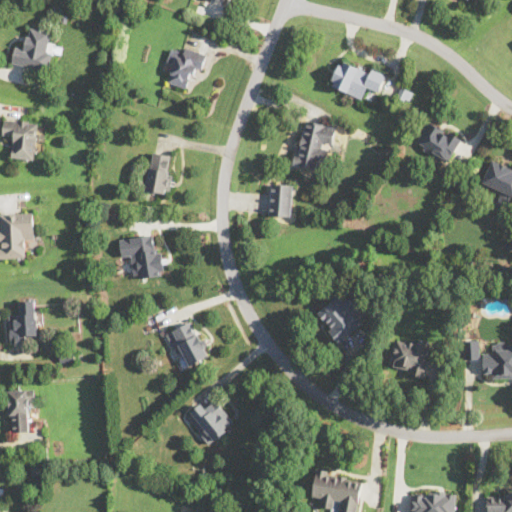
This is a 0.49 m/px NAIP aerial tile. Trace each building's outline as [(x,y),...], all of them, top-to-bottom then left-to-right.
[(12,64),(48,70),(51,52),(60,54),(61,45),(50,43),(52,31),(29,27),(25,47),(15,46),(12,64)] [(174,51),(165,81),(186,87),(192,69),(201,72),(207,53),(184,46),(181,53),(174,51)] [(330,86),(363,99),(367,88),(378,93),(385,74),(341,57),(330,86)] [(11,157),(36,159),(39,132),(37,132),(39,121),(4,117),(3,135),(13,136),(11,157)] [(462,138),(431,118),(416,142),(446,162),(462,138)] [(305,120),(294,163),(325,171),(335,128),(305,120)] [(146,189),(169,193),(175,154),(152,150),(146,189)] [(511,168),(492,159),(482,182),(501,190),(496,202),(511,208),(511,168)] [(270,214),(291,214),(291,185),(270,185),(270,214)] [(0,258),(25,258),(25,237),(34,237),(34,211),(0,211),(0,258)] [(119,238),(122,257),(132,256),(135,278),(166,274),(161,242),(154,243),(152,233),(119,238)] [(366,319),(342,291),(315,314),(339,342),(366,319)] [(9,311),(9,340),(28,340),(28,332),(37,332),(37,299),(19,299),(19,311),(9,311)] [(210,356),(194,319),(168,330),(183,367),(210,356)] [(425,375),(432,346),(395,337),(388,367),(425,375)] [(465,359),(480,358),(479,340),(464,340),(465,359)] [(492,375),(511,374),(511,342),(493,342),(493,352),(483,352),(483,374),(492,374),(492,375)] [(10,431),(29,431),(28,399),(34,399),(34,388),(9,389),(10,431)] [(206,443),(235,426),(219,399),(206,406),(204,402),(187,411),(206,443)] [(312,496),(322,497),(321,509),(348,511),(357,511),(363,476),(316,469),(312,496)] [(455,511),(457,493),(412,489),(409,511),(455,511)] [(511,511),(511,493),(487,493),(487,511),(511,511)]
